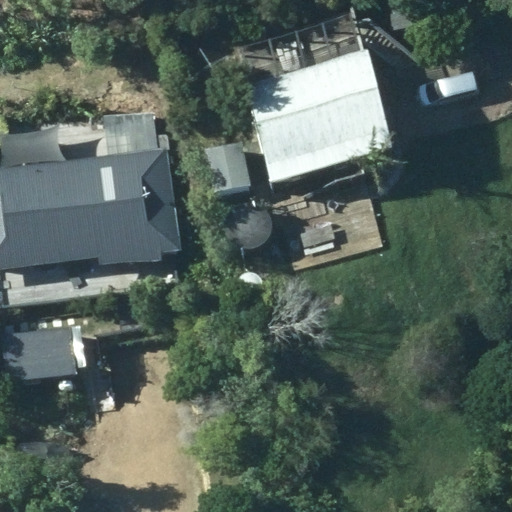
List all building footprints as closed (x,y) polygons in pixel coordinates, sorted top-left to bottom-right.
[(387,0),(390,29),(432,26),(430,0),(387,0)] [(273,182),(396,146),(367,49),(245,84),(273,182)] [(0,168),(0,268),(99,258),(100,266),(163,260),(162,251),(181,248),(169,140),(158,141),(155,111),(108,118),(112,155),(73,160),(70,135),(26,140),(29,165),(0,168)] [(251,185),(243,140),(206,148),(216,191),(251,185)] [(72,324),(1,332),(6,379),(77,372),(72,324)] [(75,420),(32,423),(35,476),(78,473),(75,420)]
